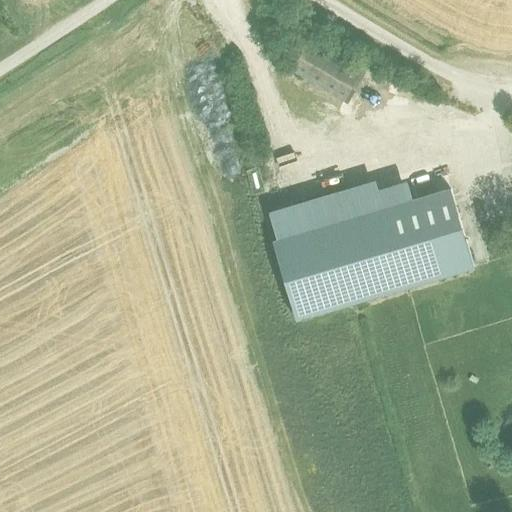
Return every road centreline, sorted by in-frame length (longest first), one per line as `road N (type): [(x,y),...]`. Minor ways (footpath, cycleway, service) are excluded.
road 1 (unclassified): [(320,0),(438,69),(511,90)]
road 2 (unclassified): [(0,68),(105,0)]
